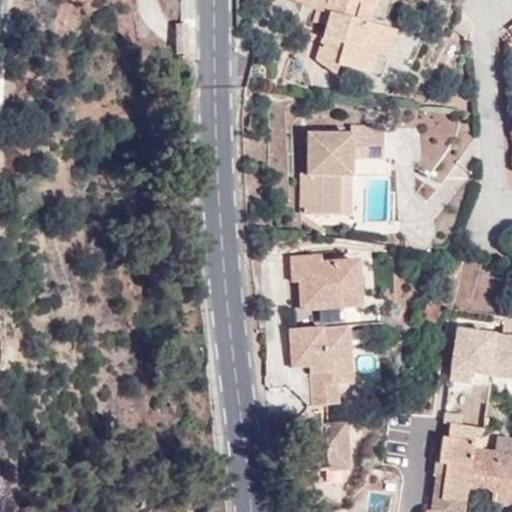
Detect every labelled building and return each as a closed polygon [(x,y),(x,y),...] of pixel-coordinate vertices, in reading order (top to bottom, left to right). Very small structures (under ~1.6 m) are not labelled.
[(309,0),(307,8),(314,11),(320,12),(324,0),(309,0)] [(369,74),(374,54),(382,27),(367,22),(373,0),(324,0),(320,12),(328,14),(325,26),(315,63),(333,76),(337,65),(369,74)] [(314,11),(311,23),(325,26),(328,14),(320,12),(314,11)] [(388,59),(395,31),(382,27),(374,54),(388,59)] [(300,173),(299,214),(333,215),(335,171),(348,171),(348,158),(381,160),(382,130),(350,129),(349,137),(306,135),(304,174),(300,173)] [(333,215),(345,215),(348,171),(335,171),(333,215)] [(314,330),(361,327),(358,265),(328,266),(329,267),(329,268),(321,269),(320,263),(288,264),(288,265),(289,288),(301,287),(303,314),(313,313),(314,330)] [(349,387),(349,328),(289,332),(289,371),(307,370),(308,406),(334,406),(334,387),(349,387)] [(490,337),(454,332),(447,381),(467,384),(468,374),(484,376),(490,337)] [(511,340),(490,337),(484,376),(511,380),(511,340)] [(485,403),(482,430),(494,424),(485,403)] [(339,426),(322,427),(321,407),(301,408),(302,429),(295,429),(298,474),(343,470),(339,426)] [(440,439),(437,463),(445,464),(441,493),(433,492),(430,511),(462,511),(465,492),(491,496),(489,510),(492,510),(492,505),(511,507),(511,459),(511,460),(511,457),(511,442),(509,440),(496,439),(493,453),(483,452),(471,450),(472,444),(481,435),(482,430),(447,425),(445,439),(440,439)] [(472,444),(471,450),(483,452),(485,431),(472,444)] [(435,477),(433,492),(441,493),(445,464),(437,463),(435,462),(433,477),(435,477)]
